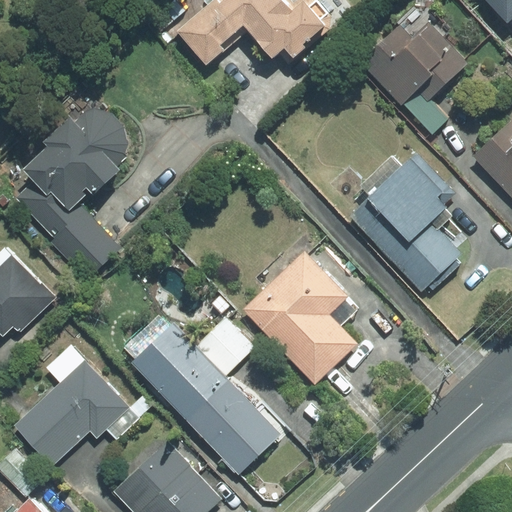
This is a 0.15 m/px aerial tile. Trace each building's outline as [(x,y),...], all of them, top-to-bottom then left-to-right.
[(293,60),(329,30),(330,17),(315,0),(297,0),(294,3),(291,0),(212,0),(176,32),(206,67),(227,50),(223,45),(243,27),(271,60),(284,49),(293,60)] [(511,0),(487,0),(511,26),(511,0)] [(399,24),(360,60),(401,104),(403,103),(416,90),(428,101),(431,99),(468,64),(428,23),(412,38),(399,24)] [(403,103),(432,134),(449,118),(431,99),(428,101),(416,90),(403,103)] [(124,126),(112,114),(94,109),(85,112),(75,122),(70,117),(44,142),(49,146),(24,170),(35,182),(47,194),(50,191),(69,211),(77,203),(90,191),(93,195),(120,170),(116,167),(128,157),(129,143),(124,126)] [(511,120),(474,156),(511,195),(511,120)] [(443,206),(457,193),(416,150),(400,165),(392,156),(361,186),(370,195),(349,215),(422,291),(428,285),(433,290),(460,264),(455,259),(462,253),(450,241),(460,232),(448,219),(452,215),(443,206)] [(121,247),(77,203),(69,211),(50,191),(47,194),(35,182),(18,198),(56,238),(52,242),(87,279),(121,247)] [(346,296),(304,253),(246,310),(315,381),(355,343),(327,315),(346,296)] [(0,333),(3,337),(13,326),(20,333),(56,297),(42,283),(40,284),(12,256),(0,267),(0,333)] [(135,359),(132,362),(186,418),(227,379),(225,376),(196,346),(174,323),(170,326),(160,315),(124,348),(135,359)] [(196,346),(225,376),(255,347),(226,317),(196,346)] [(90,430),(97,437),(107,429),(129,408),(71,346),(47,367),(61,383),(15,425),(52,465),(90,430)] [(227,379),(186,418),(239,474),(276,439),(279,442),(290,431),(262,402),(232,377),(229,380),(227,379)] [(129,408),(107,429),(117,439),(153,405),(143,395),(129,408)] [(167,442),(114,492),(132,511),(206,511),(221,499),(167,442)] [(16,448),(0,463),(0,469),(26,496),(45,477),(16,448)] [(43,511),(29,497),(18,508),(13,503),(3,511),(43,511)]
